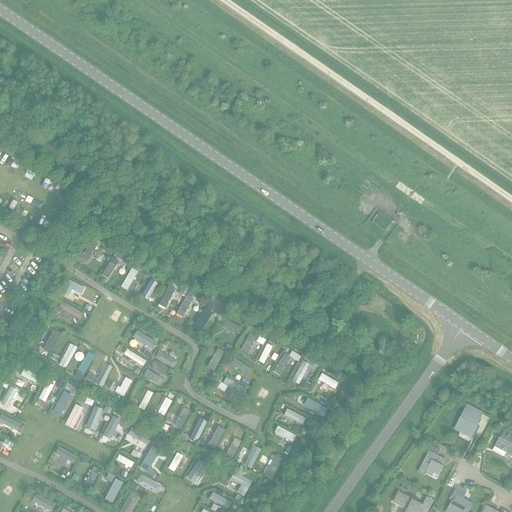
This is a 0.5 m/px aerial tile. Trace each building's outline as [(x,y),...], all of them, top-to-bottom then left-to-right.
[(107,247),(104,251),(111,255),(113,251),(107,247)] [(116,251),(113,255),(124,261),(127,257),(116,251)] [(182,287),(178,293),(184,296),(187,290),(182,287)] [(46,314),(43,320),(49,323),(52,318),(46,314)] [(145,349),(142,354),(148,358),(151,353),(145,349)] [(77,371),(73,376),(79,380),(83,374),(77,371)] [(88,371),(85,377),(91,380),(94,374),(88,371)] [(59,379),(55,386),(60,388),(64,381),(59,379)] [(303,380),(300,385),(307,389),(310,384),(303,380)] [(79,394),(77,400),(83,403),(86,397),(79,394)] [(131,396),(127,406),(132,408),(137,399),(131,396)] [(463,410),(456,424),(462,427),(459,432),(471,438),(478,425),(477,424),(480,418),(463,410)] [(164,421),(163,424),(167,426),(169,423),(171,420),(166,417),(164,421)] [(122,420),(119,425),(127,429),(130,424),(122,420)] [(507,451),(511,454),(511,430),(506,428),(501,438),(500,437),(495,446),(495,447),(493,450),(504,456),(506,452),(507,452),(507,451)] [(157,437),(153,443),(161,447),(164,441),(157,437)] [(428,450),(429,451),(438,455),(440,450),(431,445),(428,450)] [(424,475),(431,478),(436,480),(438,475),(438,476),(443,466),(442,465),(445,459),(429,451),(418,472),(424,475)] [(108,473),(105,479),(111,482),(114,476),(108,473)] [(132,481),(128,487),(134,490),(137,484),(132,481)] [(400,488),(407,492),(410,486),(403,483),(400,488)] [(447,509),(445,511),(467,511),(472,503),(463,498),(467,491),(458,486),(450,500),(452,500),(447,509)] [(423,504),(412,498),(399,491),(393,502),(407,509),(405,511),(427,511),(434,500),(427,496),(423,504)] [(237,494),(233,499),(236,501),(239,503),(242,497),(240,496),(237,494)]
